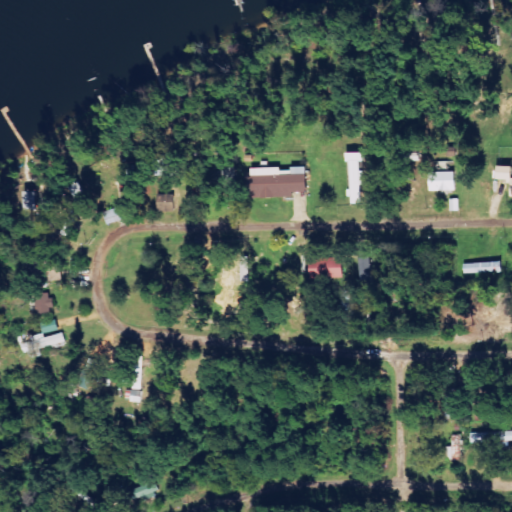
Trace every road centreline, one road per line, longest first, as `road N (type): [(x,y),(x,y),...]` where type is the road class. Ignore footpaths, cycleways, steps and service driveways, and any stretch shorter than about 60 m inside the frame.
road 1 (residential): [(511,355),(396,357),(136,334),(115,327),(102,310),(96,275),(112,234)]
road 2 (residential): [(511,224),(112,234)]
road 3 (residential): [(200,511),(290,485),(511,484)]
road 4 (residential): [(396,357),(398,511)]
